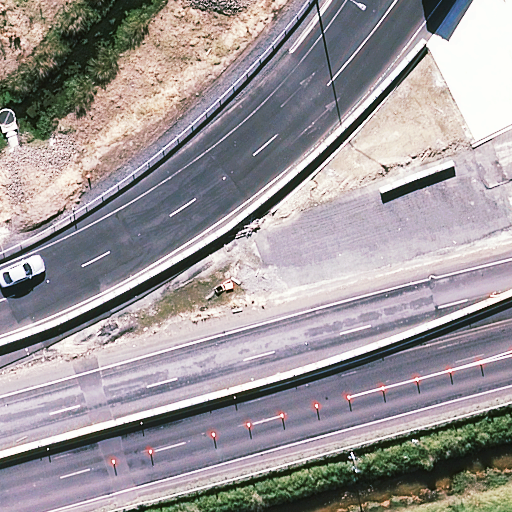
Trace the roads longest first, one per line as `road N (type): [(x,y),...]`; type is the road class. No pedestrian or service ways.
road 1 (trunk): [(0,321),(36,308),(268,139),(392,0)]
road 2 (trunk): [(347,265),(324,322),(323,379),(327,424),(351,475),(236,406),(129,376)]
road 3 (trunk): [(347,265),(129,376)]
road 4 (trunk): [(511,183),(347,265)]
road 5 (trunk): [(129,376),(0,438)]
